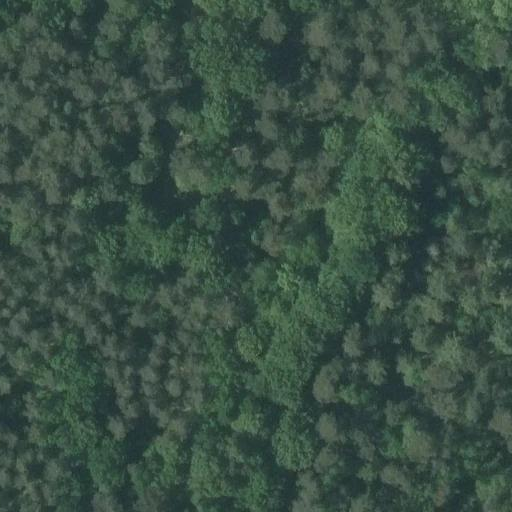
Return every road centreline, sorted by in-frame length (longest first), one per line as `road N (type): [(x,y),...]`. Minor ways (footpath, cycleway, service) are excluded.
road 1 (track): [(493,0),(267,347)]
road 2 (track): [(236,392),(228,0)]
road 3 (track): [(236,392),(248,511)]
